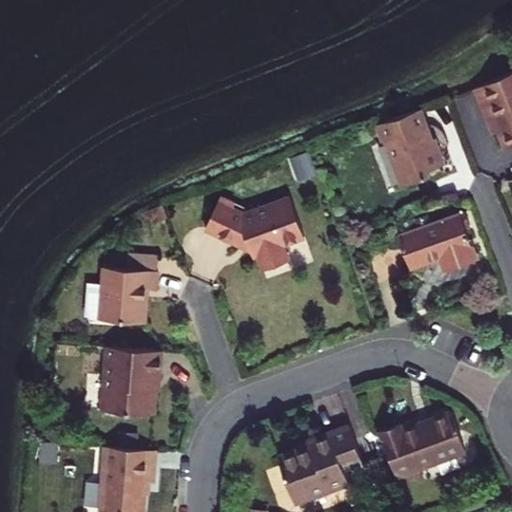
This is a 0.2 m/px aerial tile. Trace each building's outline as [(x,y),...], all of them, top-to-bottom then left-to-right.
[(511,71),(475,87),(482,105),(488,103),(497,125),(506,147),(511,144),(511,71)] [(418,109),(378,123),(384,142),(388,140),(404,183),(430,173),(429,170),(444,163),(439,150),(434,137),(429,138),(418,109)] [(257,255),(263,270),(271,267),(289,260),(283,245),(305,237),(290,196),(244,213),(235,209),(237,205),(222,198),(207,228),(221,235),(235,242),(237,239),(250,246),(254,257),(257,255)] [(461,214),(399,236),(410,266),(441,256),(446,270),(462,264),(478,259),(461,214)] [(130,255),(129,268),(157,271),(157,257),(130,255)] [(158,271),(157,271),(129,268),(105,267),(101,318),(145,321),(146,305),(148,288),(156,289),(158,271)] [(162,349),(108,345),(103,409),(154,413),(156,388),(158,375),(160,375),(161,362),(162,349)] [(391,426),(381,430),(397,474),(466,449),(452,411),(404,428),(402,423),(391,426)] [(310,443),(299,447),(278,455),(295,501),(349,481),(346,470),(363,463),(349,424),(328,431),(308,438),(310,443)] [(310,443),(308,438),(297,442),(299,447),(310,443)] [(156,448),(106,444),(101,508),(144,511),(145,496),(147,479),(154,480),(156,448)]
